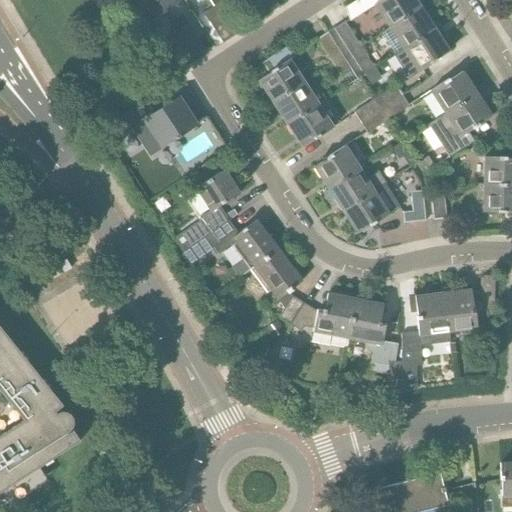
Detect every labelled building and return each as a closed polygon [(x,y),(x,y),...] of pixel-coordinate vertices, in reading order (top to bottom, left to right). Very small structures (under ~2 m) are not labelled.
[(167,12),(166,10),(159,0),(133,0),(149,24),(167,12)] [(159,0),(166,10),(182,0),(159,0)] [(390,28),(421,8),(415,0),(357,0),(346,7),(349,20),(374,4),(390,28)] [(220,17),(230,10),(224,1),(214,7),(220,17)] [(210,23),(220,17),(214,7),(204,14),(210,23)] [(404,50),(435,30),(421,8),(390,28),(404,50)] [(349,53),(360,45),(345,22),(334,29),(349,53)] [(185,40),(195,33),(189,24),(178,30),(185,40)] [(175,47),(185,40),(178,30),(168,37),(175,47)] [(435,30),(404,50),(419,73),(437,61),(437,60),(449,52),(435,30)] [(343,56),(328,33),(317,40),(332,64),(343,56)] [(364,76),(375,69),(360,45),(349,53),(364,76)] [(347,87),(358,80),(343,56),(332,64),(347,87)] [(273,103),(304,83),(289,60),(270,72),(271,73),(259,81),(273,103)] [(445,115),(477,95),(462,72),(450,81),(449,79),(430,92),(445,115)] [(287,125),(319,105),(304,83),(273,103),(287,125)] [(375,99),(382,110),(403,97),(396,86),(375,99)] [(477,95),(445,115),(429,126),(450,159),(475,143),(469,133),(480,126),(479,125),(491,117),(477,95)] [(382,110),(389,121),(410,107),(403,97),(382,110)] [(103,129),(112,143),(132,130),(150,158),(165,148),(164,147),(196,126),(179,99),(154,115),(146,101),(103,129)] [(354,113),(361,123),(382,110),(375,99),(354,113)] [(319,105),(287,125),(301,148),(314,139),(315,140),(333,128),(319,105)] [(361,123),(368,134),(389,121),(382,110),(361,123)] [(414,166),(417,164),(402,142),(392,149),(399,160),(403,158),(410,168),(414,166)] [(328,190),(360,170),(345,146),(326,158),(327,160),(314,168),(328,190)] [(424,175),(435,167),(428,157),(417,164),(424,175)] [(483,185),(511,185),(511,159),(507,159),(507,158),(484,157),(483,185)] [(424,175),(431,185),(451,172),(444,161),(435,167),(424,175)] [(201,216),(174,238),(183,252),(191,246),(214,232),(228,223),(218,208),(240,194),(224,170),(210,180),(207,175),(194,183),(209,211),(201,216)] [(343,212),(374,192),(360,170),(328,190),(343,212)] [(511,185),(483,185),(482,213),(505,214),(505,212),(511,212),(511,185)] [(374,192),(343,212),(357,234),(370,226),(371,227),(389,215),(374,192)] [(434,220),(447,219),(444,194),(431,195),(434,220)] [(412,212),(414,222),(426,221),(423,196),(411,198),(412,212)] [(414,222),(412,212),(403,213),(404,224),(414,222)] [(254,270),(280,251),(257,220),(238,235),(229,222),(228,223),(214,232),(191,246),(200,259),(214,249),(218,255),(234,242),(236,245),(254,270)] [(290,325),(305,304),(293,297),(290,293),(293,291),(292,289),(303,282),(280,251),(254,270),(270,291),(277,300),(278,300),(284,309),(279,318),(290,325)] [(27,295),(36,290),(27,274),(18,279),(27,295)] [(443,294),(449,342),(451,342),(450,333),(478,330),(476,315),(493,316),(493,313),(494,313),(495,279),(481,279),(481,299),(472,300),(471,290),(443,294)] [(313,333),(348,340),(355,299),(327,294),(324,311),(317,309),(317,312),(305,304),(290,325),(301,332),(304,327),(314,329),(313,333)] [(403,362),(405,393),(418,390),(416,362),(422,361),(420,346),(449,342),(443,294),(415,297),(418,317),(417,317),(419,332),(401,335),(403,362)] [(355,299),(348,340),(382,346),(386,325),(380,324),(384,305),(355,299)] [(0,493),(1,492),(80,442),(73,432),(73,431),(68,434),(67,432),(68,432),(69,431),(70,430),(71,429),(71,428),(72,428),(72,427),(72,426),(72,425),(73,425),(73,424),(73,423),(73,422),(73,421),(72,421),(72,420),(72,419),(72,418),(71,418),(71,417),(70,417),(70,416),(69,416),(69,415),(68,415),(68,414),(67,414),(66,414),(66,413),(65,413),(64,413),(63,413),(62,413),(61,413),(60,413),(57,414),(56,415),(55,413),(63,406),(0,328),(0,493)] [(405,393),(403,362),(389,363),(391,396),(392,396),(405,393)] [(511,463),(500,464),(501,498),(511,497),(511,463)] [(386,511),(421,511),(448,505),(445,493),(446,492),(445,488),(444,488),(440,473),(379,488),(383,503),(382,503),(384,511),(387,511),(386,511)] [(462,511),(477,511),(475,483),(457,488),(462,511)]
